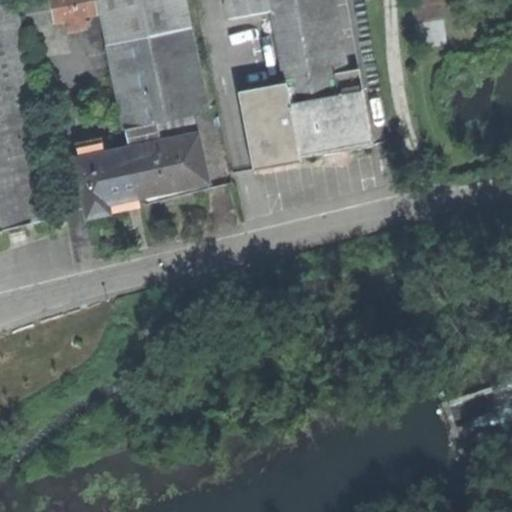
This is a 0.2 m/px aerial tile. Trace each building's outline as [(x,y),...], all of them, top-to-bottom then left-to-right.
[(0,0),(0,231),(16,228),(62,217),(44,141),(46,140),(16,0),(15,0),(2,3),(0,0)] [(26,29),(54,23),(49,0),(34,0),(20,3),(26,29)] [(49,0),(54,23),(67,21),(69,32),(78,30),(87,28),(85,17),(98,14),(95,0),(49,0)] [(126,129),(194,114),(208,111),(184,0),(99,0),(108,39),(107,39),(126,129)] [(271,11),(269,0),(226,0),(230,19),(271,11)] [(290,104),(339,95),(335,74),(349,72),(335,0),(269,0),(271,11),(285,83),(290,104)] [(412,0),(419,47),(446,42),(440,0),(412,0)] [(335,74),(339,95),(363,90),(359,70),(349,72),(335,74)] [(301,163),(300,158),(290,104),(285,83),(238,92),(254,173),(301,163)] [(373,143),(363,90),(339,95),(290,104),(300,158),(336,151),(373,143)] [(126,129),(130,148),(198,133),(194,114),(126,129)] [(208,177),(198,133),(130,148),(105,153),(79,159),(88,203),(130,194),(182,183),(208,177)] [(76,143),(79,159),(105,153),(101,138),(76,143)]
